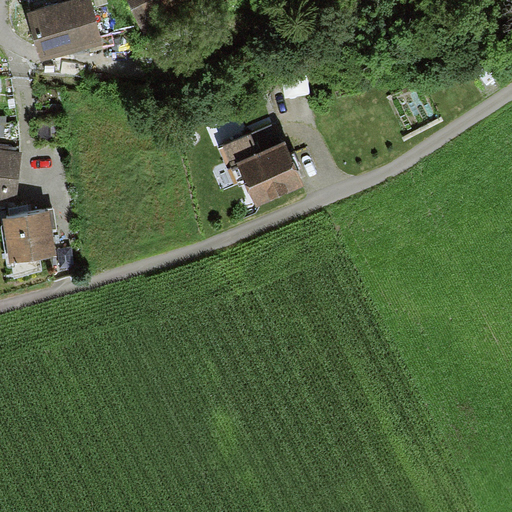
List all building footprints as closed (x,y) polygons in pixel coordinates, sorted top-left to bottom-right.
[(71,0),(27,12),(41,62),(103,45),(90,0),(71,0)] [(130,0),(144,27),(198,0),(130,0)] [(221,146),(236,180),(244,177),(257,207),(303,187),(284,143),(257,154),(248,134),(221,146)] [(0,200),(16,202),(21,152),(0,149),(0,200)] [(11,260),(56,252),(51,229),(56,228),(53,208),(4,217),(11,260)]
